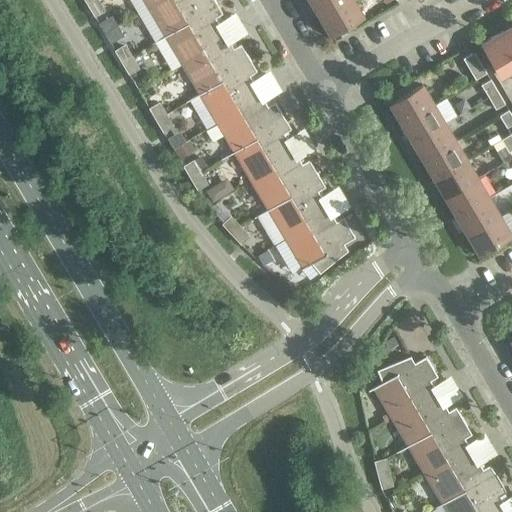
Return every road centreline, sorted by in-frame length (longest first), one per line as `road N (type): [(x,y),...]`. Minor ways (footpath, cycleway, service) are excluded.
road 1 (secondary): [(168,424),(0,135)]
road 2 (unclassified): [(186,454),(343,349),(424,265)]
road 3 (unclassified): [(411,246),(297,343),(168,424)]
road 4 (secondary): [(0,246),(121,453)]
road 5 (residential): [(315,98),(484,0)]
road 6 (residential): [(315,98),(411,246)]
